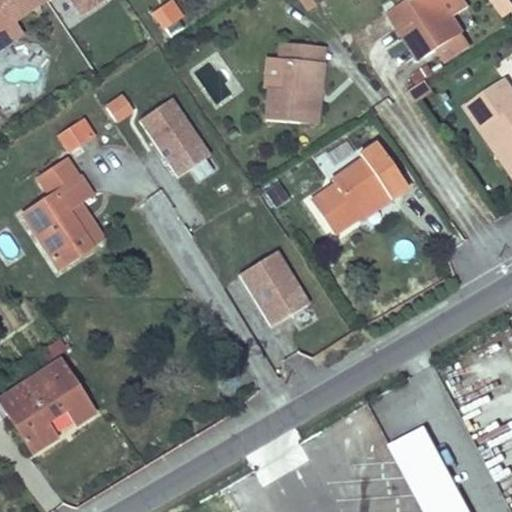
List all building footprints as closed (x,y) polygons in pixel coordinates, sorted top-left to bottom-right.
[(0,0),(0,51),(21,37),(12,24),(47,1),(46,0),(0,0)] [(110,2),(108,0),(69,0),(83,20),(110,2)] [(314,5),(309,0),(298,0),(306,10),(314,5)] [(410,0),(385,16),(395,32),(404,27),(424,59),(436,51),(461,35),(438,0),(410,0)] [(511,9),(511,7),(506,0),(488,0),(500,17),(511,9)] [(172,3),(166,7),(174,19),(180,15),(172,3)] [(174,19),(166,7),(153,15),(161,28),(174,19)] [(404,27),(395,32),(416,64),(424,59),(404,27)] [(470,48),(461,35),(436,51),(445,64),(470,48)] [(267,89),(263,121),(305,124),(308,82),(320,83),(322,65),(310,63),(311,49),(277,45),(276,60),(282,61),(279,90),(267,89)] [(311,49),(310,63),(322,65),(323,50),(311,49)] [(262,89),(267,89),(279,90),(282,61),(276,60),(265,60),(262,89)] [(463,108),(479,132),(488,126),(511,161),(511,94),(503,81),(463,108)] [(308,82),(305,124),(316,125),(320,83),(308,82)] [(424,83),(407,94),(412,102),(429,92),(424,83)] [(210,157),(174,100),(142,120),(178,176),(210,157)] [(82,123),(77,126),(87,140),(91,137),(82,123)] [(87,140),(77,126),(59,139),(68,152),(87,140)] [(511,161),(488,126),(479,132),(511,180),(511,161)] [(332,235),(355,218),(387,197),(389,201),(406,188),(374,143),(357,155),(360,158),(327,181),(330,185),(308,199),(332,235)] [(50,197),(79,178),(68,162),(39,181),(50,197)] [(93,251),(69,213),(80,206),(92,199),(79,178),(50,197),(21,216),(58,274),(93,251)] [(292,198),(280,182),(269,191),(280,207),(292,198)] [(387,197),(355,218),(358,222),(389,201),(387,197)] [(80,206),(69,213),(93,251),(105,243),(80,206)] [(308,304),(278,252),(241,273),(271,326),(308,304)] [(59,363),(0,401),(0,406),(32,456),(56,440),(46,424),(65,412),(75,427),(93,415),(59,363)] [(488,404),(463,417),(472,434),(497,421),(488,404)] [(468,511),(424,429),(390,448),(424,511),(468,511)] [(206,511),(230,511),(223,500),(206,511)]
